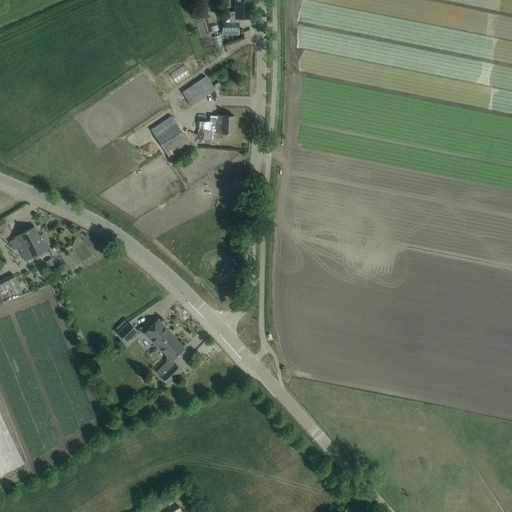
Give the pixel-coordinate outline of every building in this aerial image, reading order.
[(249,0),(234,0),(235,11),(229,12),(229,22),(222,22),(222,31),(238,30),(238,18),(250,18),(249,0)] [(205,77),(182,92),(185,98),(179,102),(184,110),(214,90),(205,77)] [(234,116),(224,115),(222,115),(222,116),(216,115),(216,122),(198,121),(197,139),(215,140),(215,131),(221,132),(233,133),(234,116)] [(171,116),(151,130),(172,161),(192,148),(171,116)] [(3,218),(0,220),(0,230),(8,225),(3,218)] [(13,239),(9,241),(14,250),(18,248),(19,249),(25,261),(38,254),(48,249),(41,235),(39,236),(34,226),(25,231),(13,237),(13,239)] [(51,258),(45,261),(49,268),(55,264),(51,258)] [(12,274),(0,280),(0,291),(1,294),(10,289),(13,295),(21,291),(12,274)] [(155,345),(170,332),(158,319),(143,333),(155,345)] [(129,321),(117,333),(126,342),(138,331),(129,321)] [(170,332),(155,345),(157,347),(157,346),(166,354),(166,362),(156,372),(168,384),(181,371),(171,360),(184,348),(170,333),(171,333),(170,332)]
